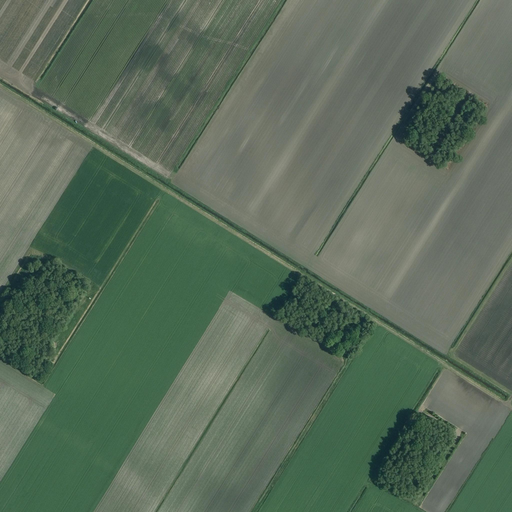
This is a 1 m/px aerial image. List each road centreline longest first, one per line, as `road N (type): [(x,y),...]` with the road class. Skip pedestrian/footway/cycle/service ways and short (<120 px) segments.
road 1 (track): [(507,404),(167,189),(61,358)]
road 2 (track): [(167,189),(0,85)]
